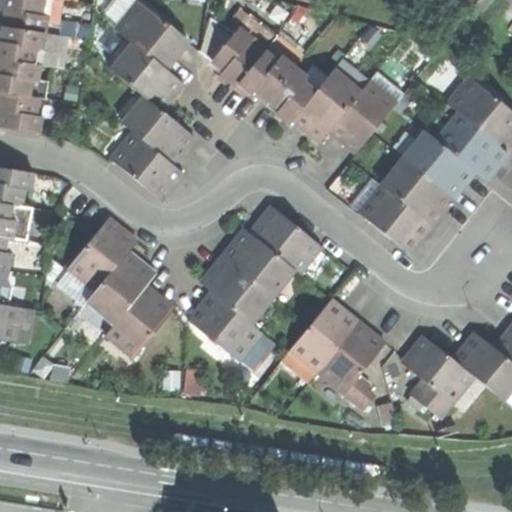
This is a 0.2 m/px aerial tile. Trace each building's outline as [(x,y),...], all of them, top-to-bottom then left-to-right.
[(61,1),(59,0),(4,0),(4,2),(2,11),(8,12),(5,26),(45,33),(46,33),(47,19),(58,20),(61,1)] [(121,32),(138,46),(168,71),(178,58),(170,52),(175,45),(181,38),(138,4),(124,19),(128,23),(121,32)] [(224,25),(201,52),(226,73),(223,77),(229,82),(237,88),(240,84),(265,53),(278,38),(251,16),(235,35),(224,25)] [(43,52),(45,33),(5,26),(3,42),(0,41),(0,59),(36,64),(38,51),(43,52)] [(303,59),(278,38),(265,53),(277,61),(281,57),(295,69),(303,59)] [(112,70),(145,96),(163,111),(174,97),(184,84),(168,71),(138,46),(128,57),(125,54),(112,70)] [(277,61),(265,53),(240,84),(247,90),(254,96),(256,92),(268,102),(295,69),(281,57),(277,61)] [(39,84),(41,65),(36,64),(0,59),(0,92),(32,97),(34,83),(39,84)] [(315,67),(306,77),(309,79),(305,84),(317,93),(329,79),(315,67)] [(306,77),(295,69),(268,102),(281,112),(278,115),(285,121),(290,126),(294,122),(317,93),(305,84),(309,79),(306,77)] [(355,71),(347,80),(362,92),(370,83),(355,71)] [(332,76),(329,79),(317,93),(294,122),(309,133),(321,143),(330,132),(362,92),(347,80),(346,79),(343,83),(332,76)] [(453,107),(460,114),(499,145),(510,132),(511,129),(511,111),(471,78),(458,93),(463,98),(453,107)] [(387,96),(370,83),(362,92),(330,132),(343,143),(357,154),(396,108),(385,100),(387,96)] [(39,99),(32,97),(0,92),(0,110),(2,111),(0,122),(0,127),(42,134),(44,118),(38,117),(39,99)] [(124,123),(134,131),(175,165),(186,151),(196,138),(163,111),(145,96),(124,123)] [(460,114),(437,140),(478,173),(488,182),(499,168),(510,154),(499,145),(460,114)] [(113,160),(164,202),(175,188),(186,174),(175,165),(134,131),(113,160)] [(427,132),(405,159),(455,200),(465,188),(478,173),(437,140),(427,132)] [(405,159),(383,186),(434,227),(445,213),(455,200),(405,159)] [(34,173),(0,167),(0,202),(23,206),(26,189),(32,190),(34,173)] [(360,214),(412,254),(422,242),(434,227),(383,186),(360,214)] [(33,208),(23,206),(0,202),(0,235),(8,237),(13,237),(15,222),(30,224),(33,208)] [(262,219),(251,233),(298,271),(302,274),(324,248),(273,206),(262,219)] [(69,271),(97,294),(131,252),(139,241),(125,230),(112,219),(69,271)] [(28,240),(30,224),(15,222),(13,237),(28,240)] [(236,240),(225,255),(277,297),(298,271),(251,233),(246,228),(236,240)] [(5,253),(8,237),(0,235),(0,267),(10,269),(12,254),(5,253)] [(87,306),(115,329),(150,285),(158,274),(145,263),(131,252),(97,294),(87,306)] [(202,282),(213,292),(254,324),(277,297),(225,255),(213,269),(202,282)] [(7,289),(10,269),(0,267),(0,288),(7,289)] [(107,338),(133,359),(176,306),(163,296),(150,285),(115,329),(107,338)] [(191,320),(241,361),(265,333),(254,324),(213,292),(203,305),(191,320)] [(347,309),(333,298),(290,352),(317,373),(360,320),(347,309)] [(21,308),(0,304),(0,339),(17,342),(21,308)] [(374,332),(360,320),(317,373),(366,411),(375,400),(368,394),(374,385),(363,376),(388,343),(374,332)] [(511,327),(505,336),(496,348),(511,361),(511,327)] [(465,346),(453,359),(476,378),(505,401),(511,393),(511,361),(496,348),(477,332),(465,346)] [(409,400),(422,410),(427,405),(444,418),(476,378),(453,359),(425,336),(415,348),(403,363),(425,380),(409,400)] [(394,403),(382,405),(387,423),(398,421),(394,403)]
